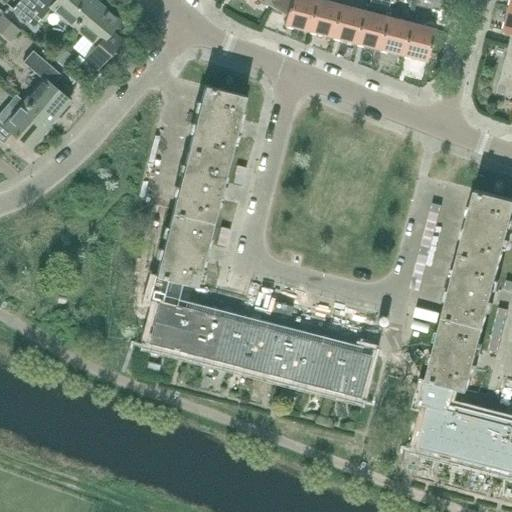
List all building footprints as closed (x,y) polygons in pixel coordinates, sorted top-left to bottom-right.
[(96,2),(94,0),(20,0),(12,10),(34,28),(51,8),(74,27),(96,2)] [(274,0),(270,7),(286,16),(289,0),(274,0)] [(289,0),(286,16),(284,25),(308,31),(316,0),(289,0)] [(340,5),(319,0),(316,0),(308,31),(332,37),(340,5)] [(119,22),(101,6),(96,2),(74,27),(96,46),(78,67),(90,77),(121,41),(111,32),(119,22)] [(363,11),(341,5),(340,5),(332,37),(355,43),(363,11)] [(387,17),(364,11),(363,11),(355,43),(378,49),(387,17)] [(410,23),(387,17),(378,49),(402,55),(410,23)] [(0,30),(5,35),(12,28),(4,22),(0,27),(0,30)] [(434,29),(411,23),(410,23),(402,55),(426,61),(434,29)] [(511,46),(509,46),(497,92),(511,95),(511,46)] [(67,66),(71,60),(60,51),(53,59),(59,65),(62,62),(67,66)] [(52,87),(61,76),(32,52),(23,64),(42,80),(23,102),(50,124),(69,101),(52,87)] [(245,96),(219,90),(204,85),(187,149),(228,160),(234,139),(235,133),(239,134),(242,125),(238,124),(239,117),(245,96)] [(29,148),(50,124),(23,102),(4,125),(0,121),(0,141),(3,144),(12,133),(29,148)] [(223,179),(228,160),(187,149),(171,212),(212,222),(217,202),(219,196),(223,197),(226,187),(222,186),(223,179)] [(511,215),(511,199),(491,194),(475,190),(459,253),(500,264),(504,248),(506,238),(511,239),(511,233),(511,228),(509,228),(510,222),(511,215)] [(207,243),(212,222),(171,212),(155,275),(165,278),(181,282),(196,286),(200,268),(203,258),(207,260),(210,250),(205,249),(207,243)] [(494,285),(500,264),(459,253),(443,316),(484,327),(488,310),(490,300),(495,301),(497,291),(493,290),(494,285)] [(179,288),(181,282),(165,278),(160,301),(159,301),(148,343),(359,397),(370,355),(175,305),(179,288)] [(478,347),(484,327),(443,316),(426,380),(437,382),(453,387),(467,390),(472,373),(474,363),(478,364),(481,354),(477,353),(478,347)] [(511,426),(447,410),(453,387),(437,382),(431,405),(430,405),(419,447),(511,470),(511,426)]
